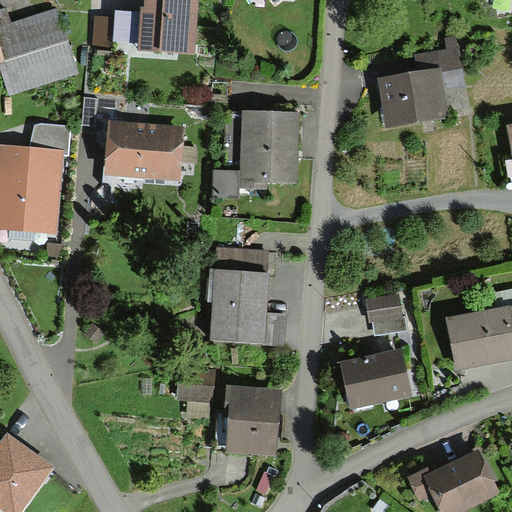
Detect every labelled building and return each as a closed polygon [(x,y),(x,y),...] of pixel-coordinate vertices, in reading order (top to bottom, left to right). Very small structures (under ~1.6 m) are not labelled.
[(137,50),(195,54),(198,0),(144,0),(144,9),(140,8),(140,13),(138,42),(137,50)] [(0,74),(3,74),(9,94),(76,73),(56,10),(10,25),(5,9),(0,10),(0,74)] [(138,42),(140,13),(115,11),(115,18),(113,41),(138,42)] [(113,41),(115,18),(95,16),(93,45),(113,47),(113,41)] [(377,76),(384,127),(450,118),(446,90),(468,87),(463,49),(413,55),(415,71),(377,76)] [(240,188),(268,188),(268,181),(296,182),(297,114),(243,112),(242,172),(216,172),(216,195),(239,196),(240,188)] [(109,121),(105,175),(180,180),(184,126),(109,121)] [(65,151),(65,155),(69,155),(71,126),(42,124),(34,126),(31,149),(65,151)] [(31,149),(0,146),(0,228),(59,233),(65,155),(65,151),(31,149)] [(217,248),(215,270),(267,274),(268,252),(217,248)] [(208,302),(213,302),(210,339),(285,345),(288,312),(267,310),(270,274),(267,274),(215,270),(211,269),(208,302)] [(399,293),(365,299),(368,324),(374,323),(375,335),(408,330),(406,315),(403,316),(399,293)] [(447,318),(458,371),(511,360),(511,320),(509,308),(509,305),(447,318)] [(340,362),(351,411),(411,397),(400,348),(340,362)] [(217,418),(221,370),(182,367),(179,399),(190,400),(189,416),(217,418)] [(226,414),(229,414),(227,453),(278,456),(282,389),(228,385),(226,414)] [(21,511),(54,467),(6,433),(0,441),(0,507),(6,511),(21,511)] [(426,478),(443,511),(453,511),(501,488),(481,450),(426,478)]
